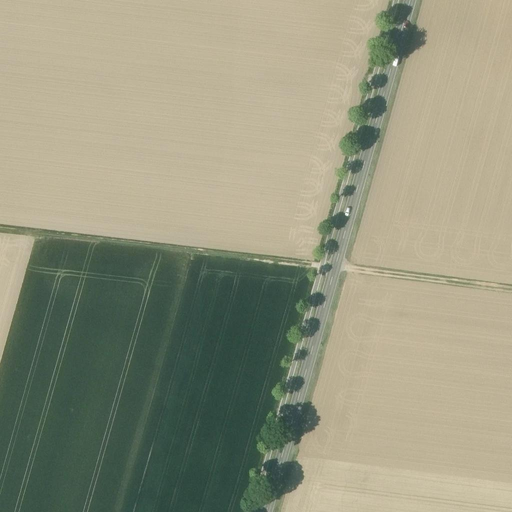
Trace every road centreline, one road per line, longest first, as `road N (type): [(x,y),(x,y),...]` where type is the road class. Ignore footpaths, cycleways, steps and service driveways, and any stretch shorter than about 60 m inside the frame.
road 1 (secondary): [(263,511),(409,0)]
road 2 (track): [(0,229),(333,266)]
road 3 (track): [(511,289),(333,266)]
